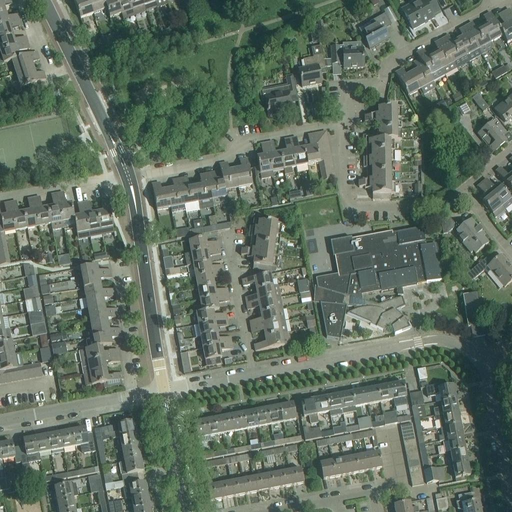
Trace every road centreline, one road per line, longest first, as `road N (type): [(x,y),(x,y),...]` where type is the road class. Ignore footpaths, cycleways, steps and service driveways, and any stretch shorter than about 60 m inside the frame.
road 1 (residential): [(126,175),(342,122)]
road 2 (residential): [(342,122),(349,115),(347,84),(381,82),(389,61),(497,0)]
road 3 (tertiary): [(162,390),(126,175)]
road 4 (residential): [(252,373),(418,342),(461,346)]
road 5 (residential): [(342,122),(347,208),(443,203),(462,189)]
road 6 (residential): [(511,508),(488,378),(461,346)]
road 7 (residential): [(252,373),(226,233)]
road 8 (residential): [(0,421),(134,396)]
road 9 (residential): [(134,396),(114,262)]
road 10 (residential): [(272,511),(403,486)]
road 11 (residential): [(0,196),(126,175)]
road 12 (tertiary): [(186,511),(162,390)]
road 13 (tertiary): [(126,175),(76,63)]
